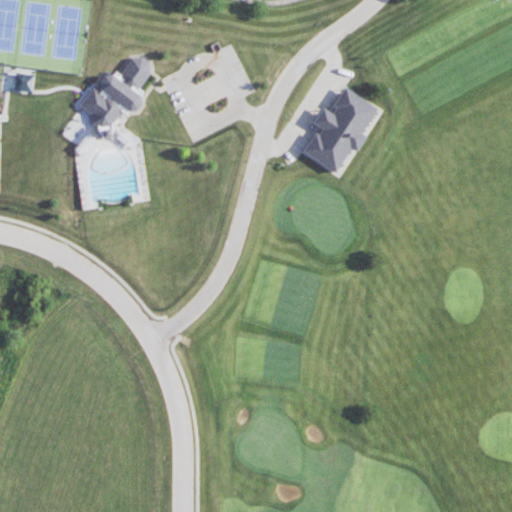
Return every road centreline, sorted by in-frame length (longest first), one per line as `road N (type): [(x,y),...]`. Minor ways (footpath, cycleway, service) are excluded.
road 1 (residential): [(153,340),(201,306),(223,269),(282,85),(313,47),(375,0)]
road 2 (residential): [(181,511),(180,422),(153,340),(93,273),(0,231)]
